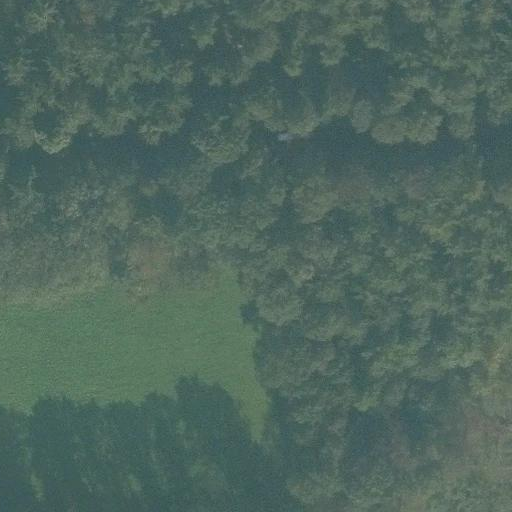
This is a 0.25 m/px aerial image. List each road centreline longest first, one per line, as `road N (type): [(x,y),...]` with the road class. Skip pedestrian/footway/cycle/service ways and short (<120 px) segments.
road 1 (unclassified): [(0,127),(511,112)]
road 2 (track): [(274,120),(330,416),(394,427),(511,423)]
